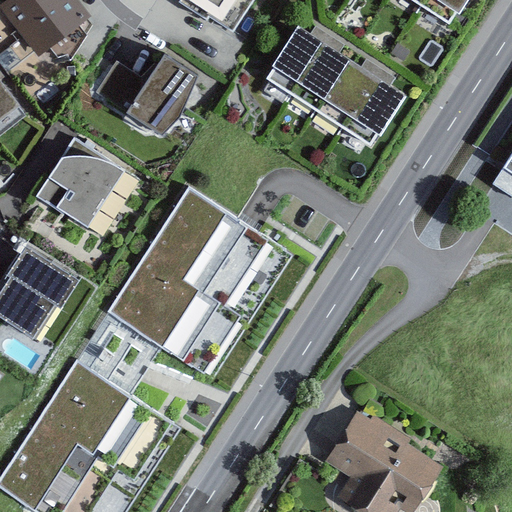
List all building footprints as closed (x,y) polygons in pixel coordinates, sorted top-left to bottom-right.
[(79,0),(7,0),(0,6),(0,7),(39,57),(92,16),(79,0)] [(178,0),(178,1),(208,21),(210,18),(234,34),(256,0),(178,0)] [(411,0),(453,27),(470,0),(411,0)] [(299,25),(264,78),(373,149),(407,96),(299,25)] [(126,113),(162,136),(181,119),(199,76),(165,54),(158,65),(126,112),(126,113)] [(95,92),(126,112),(158,65),(156,63),(142,77),(117,61),(95,92)] [(0,80),(0,138),(28,117),(0,80)] [(74,137),(36,196),(64,214),(65,212),(104,237),(140,181),(125,172),(127,170),(74,137)] [(511,155),(494,184),(511,195),(511,155)] [(190,187),(108,313),(162,348),(215,382),(297,256),(190,187)] [(9,278),(0,292),(0,319),(35,341),(57,306),(62,309),(80,281),(26,246),(6,276),(9,278)] [(162,348),(108,313),(78,360),(132,395),(162,348)] [(0,479),(0,487),(38,511),(128,511),(183,428),(132,395),(78,360),(0,479)] [(371,420),(357,412),(325,462),(349,478),(336,497),(359,511),(400,511),(401,511),(402,511),(415,511),(445,467),(408,443),(411,439),(374,415),(371,420)]
